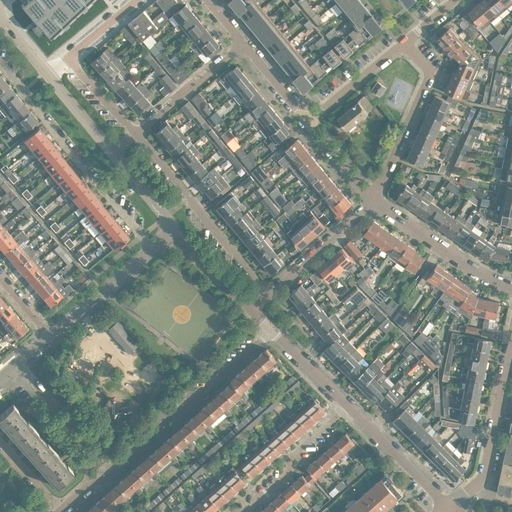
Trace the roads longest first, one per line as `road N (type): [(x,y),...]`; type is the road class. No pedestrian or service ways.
road 1 (residential): [(271,331),(146,431),(142,447),(108,478),(89,483),(61,509)]
road 2 (residential): [(150,247),(0,64)]
road 3 (residential): [(136,137),(269,294)]
road 4 (residential): [(374,201),(430,74),(407,41)]
road 5 (residential): [(511,290),(374,201)]
road 6 (residential): [(473,487),(483,476),(511,339)]
road 7 (residential): [(245,511),(288,477),(291,461),(346,407)]
road 8 (residential): [(448,505),(346,407)]
road 9 (residential): [(269,294),(374,201)]
road 10 (residential): [(136,137),(243,49)]
road 11 (residential): [(48,335),(150,247)]
road 12 (residential): [(304,125),(407,41)]
